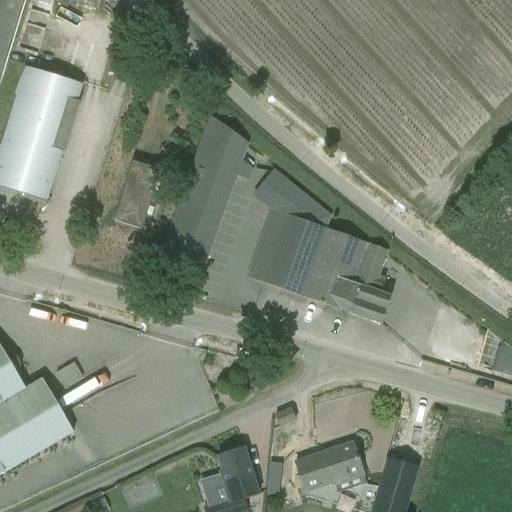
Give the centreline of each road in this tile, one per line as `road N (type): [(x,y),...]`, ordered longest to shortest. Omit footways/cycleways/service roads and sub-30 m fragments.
road 1 (unclassified): [(511,315),(263,124),(140,0)]
road 2 (unclassified): [(326,360),(0,267)]
road 3 (unclassified): [(39,511),(320,379),(326,360)]
road 4 (unclassified): [(511,410),(326,360)]
